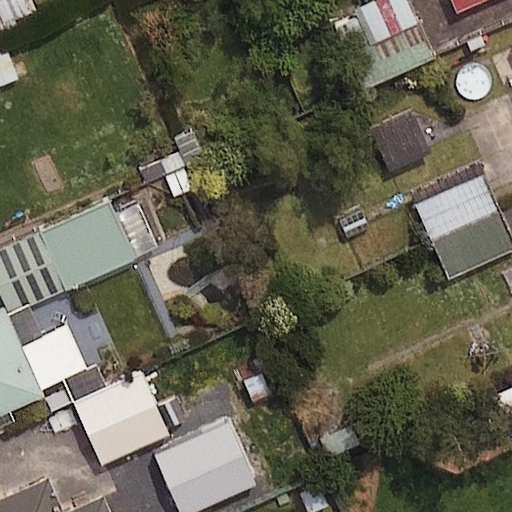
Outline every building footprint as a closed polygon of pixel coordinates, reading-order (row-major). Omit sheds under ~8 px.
[(430,47),(412,0),(335,0),(331,2),(359,75),(430,47)] [(425,145),(409,103),(369,118),(386,161),(425,145)] [(511,237),(479,166),(416,195),(448,266),(511,237)] [(0,239),(0,283),(22,331),(42,321),(30,293),(133,246),(129,237),(152,226),(136,193),(113,203),(107,191),(0,239)] [(0,399),(42,382),(39,374),(82,355),(64,314),(18,335),(0,293),(0,399)] [(166,422),(139,360),(105,375),(95,353),(61,368),(97,452),(166,422)] [(511,376),(496,383),(511,423),(511,376)] [(59,503),(43,467),(0,486),(0,511),(112,511),(101,485),(59,503)]
